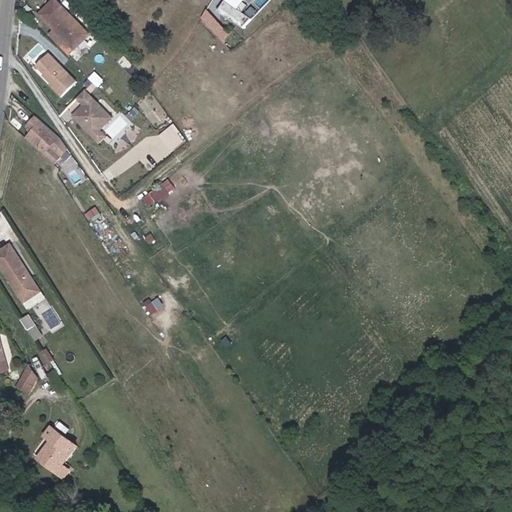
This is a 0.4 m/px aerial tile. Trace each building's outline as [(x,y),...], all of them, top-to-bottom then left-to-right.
[(46,0),(39,7),(74,42),(87,27),(60,0),(46,0)] [(227,0),(222,8),(246,24),(254,14),(239,4),(241,0),(227,0)] [(76,74),(48,46),(36,58),(43,66),(42,67),(50,75),(48,76),(61,89),(76,74)] [(85,83),(77,90),(83,97),(72,108),(93,129),(100,122),(98,120),(103,115),(103,108),(106,104),(85,83)] [(112,110),(106,104),(103,108),(103,115),(98,120),(100,122),(112,110)] [(32,123),(37,128),(31,135),(58,161),(65,153),(54,143),(63,134),(40,113),(32,123)] [(151,192),(157,201),(170,193),(164,183),(151,192)] [(0,253),(0,263),(26,304),(43,293),(12,245),(0,253)] [(154,314),(165,304),(158,295),(146,305),(154,314)] [(36,311),(29,316),(37,327),(43,323),(36,311)] [(43,323),(37,327),(41,333),(47,329),(43,323)] [(0,360),(2,370),(10,368),(2,333),(0,332),(0,360)] [(42,375),(33,364),(21,384),(33,392),(42,375)] [(51,428),(58,433),(62,435),(57,441),(54,440),(44,453),(45,453),(62,467),(69,459),(80,442),(82,439),(57,420),(51,428)] [(73,463),(69,459),(62,467),(66,470),(69,471),(75,464),(73,463)]
